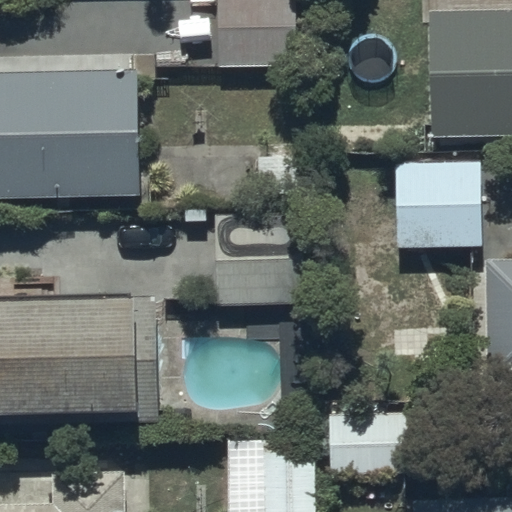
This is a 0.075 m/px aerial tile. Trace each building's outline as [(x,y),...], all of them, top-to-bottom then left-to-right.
[(212,0),(212,67),(289,68),(290,0),(212,0)] [(511,12),(421,15),(424,138),(511,135),(511,12)] [(0,203),(130,202),(128,73),(0,75),(0,203)] [(475,160),(387,161),(388,248),(476,248),(475,160)] [(279,216),(209,216),(208,307),(278,307),(279,216)] [(478,381),(511,381),(511,258),(475,260),(478,381)] [(0,306),(0,419),(103,419),(103,427),(149,426),(148,298),(118,298),(118,305),(0,306)] [(322,412),(322,474),(408,474),(407,412),(322,412)] [(309,511),(309,440),(256,440),(255,511),(309,511)] [(0,507),(0,511),(122,511),(123,504),(116,504),(115,475),(47,476),(48,507),(0,507)] [(511,511),(511,496),(400,501),(400,511),(511,511)]
